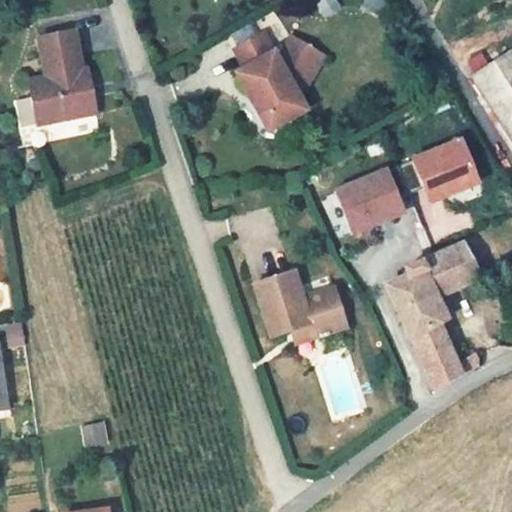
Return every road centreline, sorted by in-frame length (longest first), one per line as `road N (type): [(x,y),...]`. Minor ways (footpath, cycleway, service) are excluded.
road 1 (unclassified): [(511,359),(438,401),(292,511)]
road 2 (unknown): [(393,0),(511,221)]
